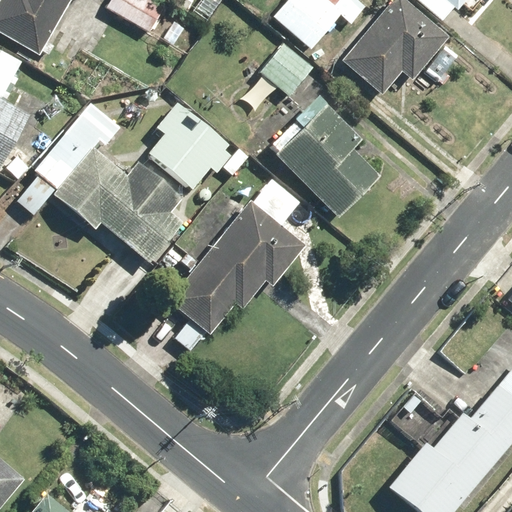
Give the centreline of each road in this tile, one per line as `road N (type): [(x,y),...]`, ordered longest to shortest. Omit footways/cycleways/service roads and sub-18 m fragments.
road 1 (residential): [(511,185),(246,501)]
road 2 (tertiary): [(246,501),(0,306)]
